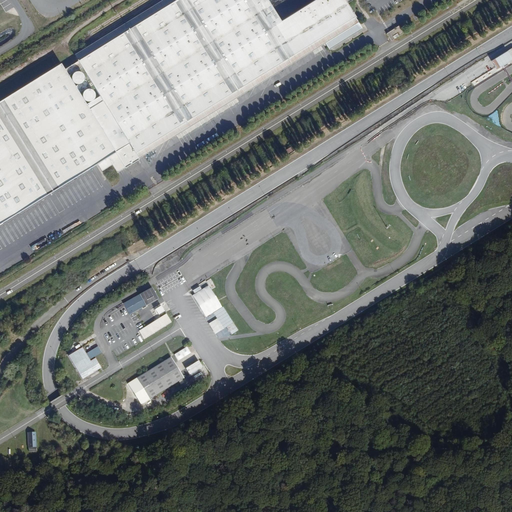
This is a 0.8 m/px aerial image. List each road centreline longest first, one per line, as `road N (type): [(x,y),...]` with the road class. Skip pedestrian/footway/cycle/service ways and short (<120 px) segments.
road 1 (tertiary): [(476,0),(0,294)]
road 2 (track): [(511,239),(55,511)]
road 3 (unclassified): [(405,200),(395,157),(422,119),(449,119),(483,143)]
